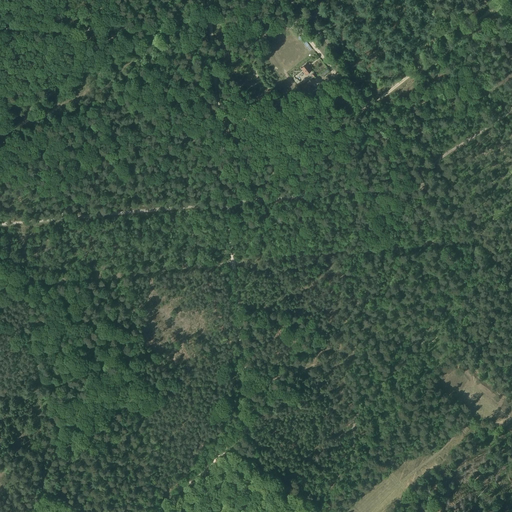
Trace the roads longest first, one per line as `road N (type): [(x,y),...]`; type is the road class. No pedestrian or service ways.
road 1 (track): [(209,0),(248,425),(155,511)]
road 2 (track): [(0,282),(464,238)]
road 3 (track): [(0,224),(421,184)]
road 4 (track): [(417,179),(473,258),(456,292),(354,416),(353,456),(308,511)]
road 5 (track): [(21,221),(41,455)]
road 6 (track): [(417,179),(275,0)]
road 7 (track): [(172,26),(138,60),(0,127)]
road 8 (track): [(0,27),(160,29),(190,11)]
road 9 (track): [(511,417),(493,407),(474,412),(373,511)]
road 10 (track): [(503,0),(365,112)]
road 11 (track): [(291,0),(368,109)]
